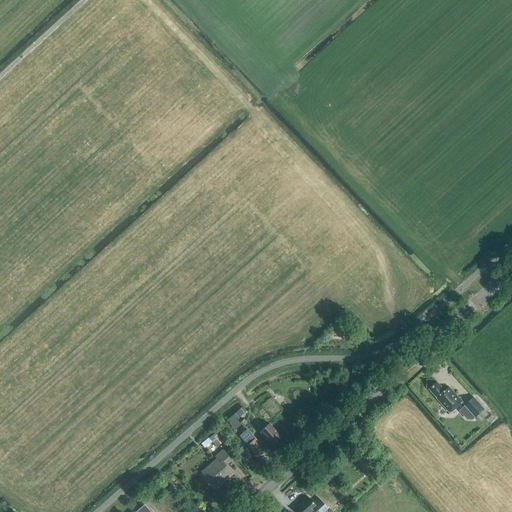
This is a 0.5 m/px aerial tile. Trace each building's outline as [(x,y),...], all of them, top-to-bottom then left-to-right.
[(445,391),(437,382),(429,389),(437,398),(450,413),(463,402),(449,387),(445,391)] [(274,417),(283,409),(272,397),(263,406),(274,417)] [(476,417),(485,409),(474,397),(465,405),(476,417)] [(246,411),(242,406),(226,420),(235,430),(241,424),(237,420),(246,411)] [(493,417),(489,413),(485,418),(489,422),(493,417)] [(277,442),(280,439),(280,438),(281,437),(269,424),(260,432),(272,445),(276,442),(277,442)] [(257,458),(266,451),(247,429),(239,436),(247,445),(247,446),(257,458)] [(217,448),(224,442),(214,431),(208,437),(217,448)] [(245,464),(253,458),(242,446),(234,452),(245,464)] [(365,449),(355,458),(372,477),(382,467),(365,449)] [(215,488),(231,474),(224,466),(231,460),(223,450),(215,456),(217,459),(202,472),(215,488)] [(169,496),(176,490),(171,485),(164,491),(169,496)] [(295,508),(297,511),(324,511),(328,508),(318,497),(312,502),(307,497),(295,508)]
